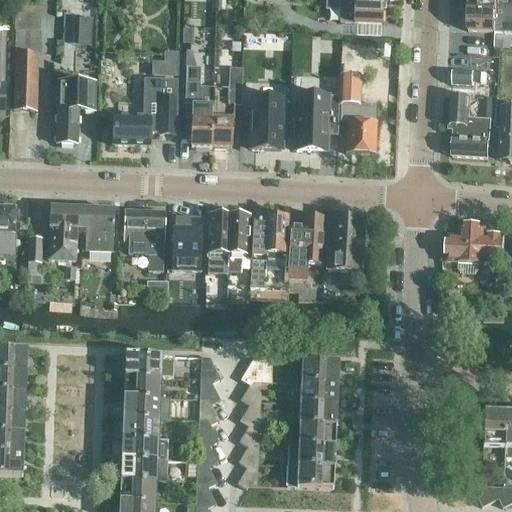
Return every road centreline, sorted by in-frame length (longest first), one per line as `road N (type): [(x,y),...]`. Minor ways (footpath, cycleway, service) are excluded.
road 1 (unclassified): [(419,199),(0,180)]
road 2 (unclassified): [(420,511),(412,461),(419,199)]
road 3 (residential): [(419,199),(426,0)]
